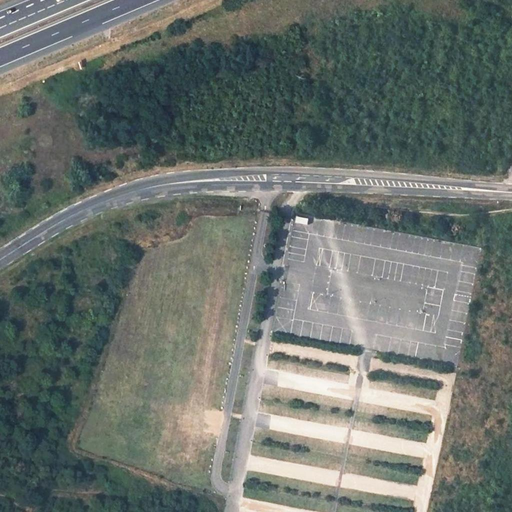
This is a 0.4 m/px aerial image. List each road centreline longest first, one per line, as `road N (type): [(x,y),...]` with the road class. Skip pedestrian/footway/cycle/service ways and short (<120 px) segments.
road 1 (tertiary): [(0,263),(94,204),(171,188),(307,183),(511,191)]
road 2 (motorway): [(0,56),(134,0)]
